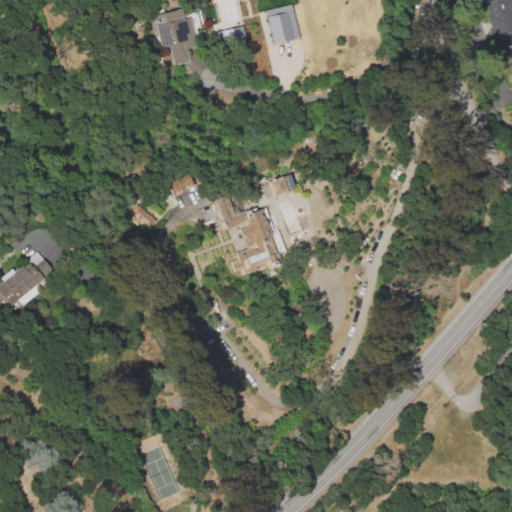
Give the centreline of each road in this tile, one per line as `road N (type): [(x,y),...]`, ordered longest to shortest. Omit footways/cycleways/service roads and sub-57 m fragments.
road 1 (secondary): [(511,263),(384,412),(280,511)]
road 2 (residential): [(430,0),(458,84),(511,179)]
